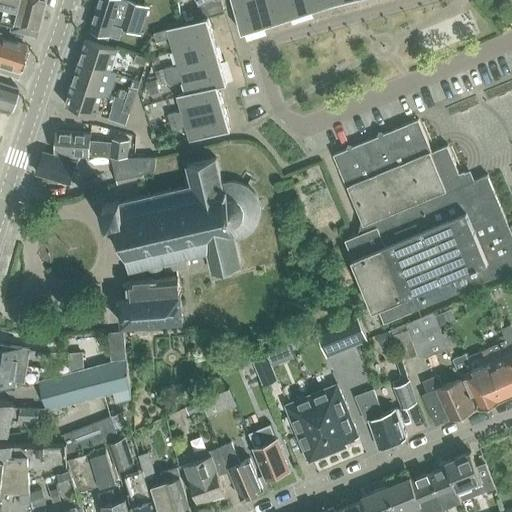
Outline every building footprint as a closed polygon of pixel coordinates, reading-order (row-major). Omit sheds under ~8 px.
[(0,0),(0,6),(3,7),(0,17),(0,21),(12,25),(10,29),(35,35),(43,0),(0,0)] [(124,0),(99,0),(90,28),(118,38),(121,28),(134,32),(143,6),(124,0)] [(264,24),(256,0),(233,0),(243,30),(264,24)] [(256,0),(264,24),(288,16),(283,0),(256,0)] [(283,0),(288,16),(310,9),(306,0),(283,0)] [(306,0),(310,9),(335,1),(334,0),(306,0)] [(171,35),(175,48),(215,37),(209,14),(155,30),(157,39),(171,35)] [(25,44),(0,36),(0,33),(1,30),(0,29),(0,64),(17,70),(25,44)] [(165,68),(166,74),(222,58),(215,37),(175,48),(179,65),(173,66),(173,65),(165,68)] [(87,38),(81,56),(111,67),(117,48),(87,38)] [(134,60),(146,63),(148,56),(136,52),(134,60)] [(81,56),(73,79),(104,89),(111,67),(81,56)] [(175,84),(178,94),(228,80),(222,58),(166,74),(169,84),(178,81),(178,80),(183,79),(184,82),(175,84)] [(163,70),(155,72),(157,78),(164,76),(165,76),(163,70)] [(104,89),(73,79),(65,105),(95,115),(104,89)] [(154,80),(145,82),(149,94),(157,91),(154,80)] [(168,111),(170,119),(225,104),(219,83),(228,80),(178,94),(181,107),(168,111)] [(17,89),(0,83),(0,106),(10,110),(17,89)] [(130,85),(127,96),(135,99),(138,88),(130,85)] [(135,99),(127,96),(123,108),(131,110),(135,99)] [(225,104),(170,119),(173,128),(186,124),(190,138),(231,126),(225,104)] [(464,170),(459,172),(448,144),(432,150),(419,118),(334,152),(347,185),(348,184),(363,221),(361,231),(345,238),(353,257),(351,257),(372,308),(377,306),(383,321),(511,268),(511,225),(509,226),(488,174),(469,182),(464,170)] [(90,155),(111,156),(128,156),(129,139),(113,138),(113,143),(91,141),(91,133),(57,130),(55,153),(90,155)] [(44,152),(38,173),(70,183),(78,157),(74,155),(72,160),(44,152)] [(128,156),(111,156),(117,184),(144,178),(143,173),(155,171),(157,156),(128,156)] [(123,199),(105,204),(109,219),(119,217),(122,228),(113,230),(117,245),(125,243),(131,269),(130,280),(131,280),(145,279),(144,266),(146,266),(147,266),(147,267),(147,268),(148,269),(149,270),(150,270),(151,271),(152,271),(152,272),(153,272),(154,272),(155,272),(156,272),(156,271),(157,271),(158,271),(158,270),(159,270),(160,269),(161,268),(161,267),(162,267),(162,266),(162,265),(162,264),(162,263),(162,262),(165,261),(165,269),(188,267),(187,256),(204,253),(206,262),(211,261),(213,271),(240,265),(235,240),(246,237),(250,236),(254,234),(254,233),(255,232),(256,231),(257,230),(257,229),(258,228),(259,227),(260,224),(261,223),(261,221),(262,219),(262,217),(262,215),(262,213),(262,212),(262,210),(262,208),(262,206),(261,205),(261,203),(260,201),(260,200),(259,198),(258,197),(257,195),(257,194),(256,193),(255,192),(254,191),(252,189),(250,187),(249,186),(247,185),(246,184),(245,184),(243,183),(241,182),(239,182),(237,181),(236,181),(233,181),(230,181),(223,183),(218,161),(217,157),(202,161),(189,164),(192,174),(187,175),(189,186),(124,202),(123,199)] [(127,297),(119,298),(121,325),(182,320),(178,276),(145,279),(131,280),(130,280),(126,281),(127,297)] [(450,309),(435,315),(440,326),(455,320),(450,309)] [(434,311),(391,329),(404,361),(418,355),(427,356),(431,365),(439,362),(435,352),(448,347),(447,347),(448,347),(442,332),(440,326),(435,315),(434,311)] [(316,329),(326,356),(368,339),(357,312),(316,329)] [(122,331),(107,333),(110,359),(126,357),(122,331)] [(388,331),(376,336),(381,348),(393,343),(388,331)] [(506,342),(500,345),(511,374),(511,342),(507,344),(506,342)] [(0,343),(0,384),(14,387),(15,380),(19,381),(23,381),(24,377),(29,351),(29,348),(0,343)] [(266,351),(251,357),(263,384),(277,378),(272,366),(292,358),(286,344),(267,352),(266,351)] [(511,394),(511,374),(500,345),(469,357),(467,354),(454,359),(461,376),(466,374),(480,408),(511,394)] [(82,351),(69,352),(70,361),(82,360),(82,351)] [(116,402),(131,398),(126,358),(59,376),(37,382),(38,383),(40,382),(47,409),(113,391),(116,402)] [(82,360),(70,361),(70,370),(83,369),(82,360)] [(419,381),(423,393),(423,396),(436,426),(450,419),(450,420),(476,409),(463,379),(444,386),(440,373),(419,381)] [(394,385),(401,406),(417,400),(409,379),(394,385)] [(359,434),(337,381),(284,402),(308,461),(347,445),(345,440),(355,436),(355,435),(359,434)] [(229,389),(203,401),(209,416),(236,405),(229,389)] [(356,397),(365,420),(367,419),(379,450),(408,438),(396,409),(384,414),(374,390),(356,397)] [(0,400),(0,433),(7,435),(10,418),(20,420),(38,421),(39,409),(19,408),(13,407),(14,403),(0,400)] [(198,403),(187,407),(191,415),(201,411),(198,403)] [(120,411),(62,434),(65,443),(67,457),(129,432),(126,424),(130,422),(125,410),(120,412),(120,411)] [(255,447),(267,478),(290,469),(278,437),(276,438),(272,427),(259,432),(264,443),(255,447)] [(108,444),(116,469),(132,464),(125,439),(108,444)] [(239,463),(235,452),(231,441),(220,445),(242,499),(263,490),(250,459),(239,463)] [(0,489),(1,489),(18,490),(31,489),(31,488),(30,475),(69,465),(68,460),(67,459),(67,457),(65,443),(13,444),(0,442),(0,489)] [(86,453),(67,459),(68,460),(69,465),(78,493),(117,481),(106,447),(86,453)] [(219,475),(229,472),(221,448),(207,452),(208,456),(185,464),(190,479),(189,479),(197,501),(225,492),(219,475)] [(155,472),(148,451),(139,454),(146,475),(155,472)] [(471,453),(446,463),(461,500),(495,486),(486,462),(476,466),(471,453)] [(442,468),(429,473),(443,507),(461,500),(446,463),(441,465),(442,468)] [(69,465),(30,475),(31,488),(31,489),(33,509),(46,506),(56,503),(58,510),(58,511),(79,511),(78,509),(82,508),(78,493),(69,465)] [(152,486),(160,511),(187,511),(190,511),(176,467),(162,472),(165,482),(152,486)] [(126,490),(133,511),(156,511),(143,470),(125,476),(129,489),(126,490)] [(429,473),(411,480),(421,505),(423,511),(430,511),(443,507),(429,473)] [(410,477),(387,487),(397,511),(404,511),(421,505),(411,480),(410,477)] [(397,511),(387,487),(363,496),(364,500),(368,511),(397,511)] [(0,489),(0,511),(32,511),(33,509),(31,489),(18,490),(1,489),(0,489)] [(113,489),(100,493),(103,505),(105,511),(128,511),(124,499),(116,501),(113,489)] [(368,511),(364,500),(346,507),(348,511),(368,511)] [(46,506),(33,509),(32,511),(58,511),(58,510),(56,503),(46,506)]
